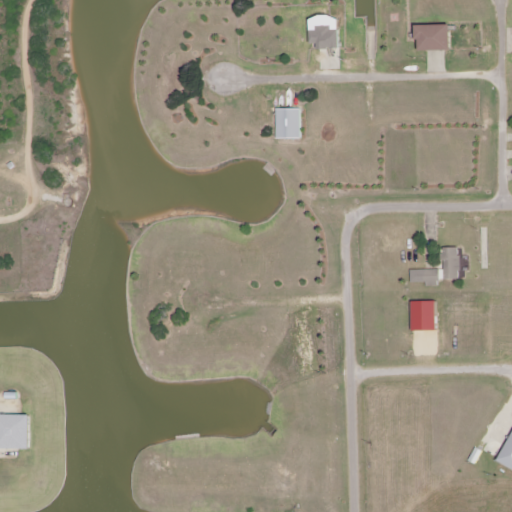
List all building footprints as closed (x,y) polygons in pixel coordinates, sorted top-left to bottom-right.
[(314,44),(320,44),(320,50),(343,50),(343,18),(314,17),(314,44)] [(454,25),(421,26),(421,51),(454,51),(454,25)] [(302,139),(302,110),(278,109),(278,139),(302,139)] [(461,248),(445,249),(446,280),(462,280),(461,248)] [(439,270),(411,271),(412,283),(427,283),(427,287),(440,286),(439,270)] [(415,332),(439,331),(438,302),(415,302),(415,332)] [(34,417),(0,415),(0,449),(33,451),(34,417)] [(511,468),(511,439),(499,462),(511,468)]
